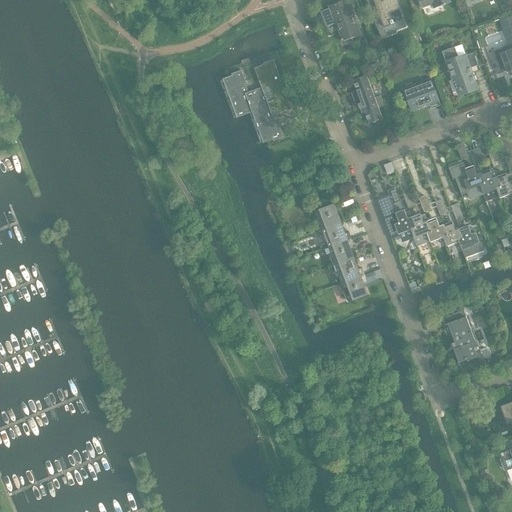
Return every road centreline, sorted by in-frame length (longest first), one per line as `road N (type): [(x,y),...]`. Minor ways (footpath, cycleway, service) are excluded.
road 1 (residential): [(443,400),(354,166)]
road 2 (residential): [(354,166),(293,0)]
road 3 (residential): [(354,166),(509,108)]
